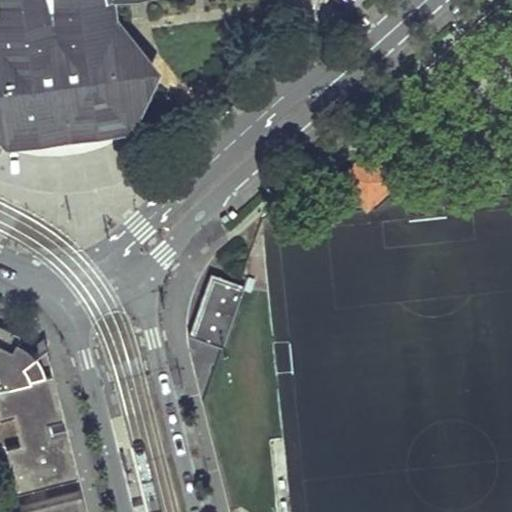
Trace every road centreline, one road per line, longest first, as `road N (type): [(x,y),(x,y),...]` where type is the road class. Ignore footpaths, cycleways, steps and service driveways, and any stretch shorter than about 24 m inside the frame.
road 1 (tertiary): [(194,511),(128,261)]
road 2 (tertiary): [(128,261),(163,253),(316,94)]
road 3 (tertiary): [(316,94),(153,215),(128,261)]
road 4 (tertiary): [(62,304),(85,358),(124,511)]
road 5 (tertiary): [(316,94),(425,0)]
